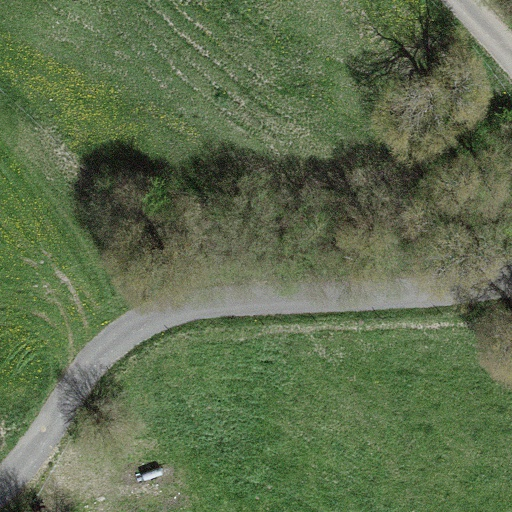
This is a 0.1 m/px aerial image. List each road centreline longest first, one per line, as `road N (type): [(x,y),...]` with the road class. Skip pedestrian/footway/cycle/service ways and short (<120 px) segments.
road 1 (unclassified): [(511,278),(480,291),(186,305),(138,322),(93,357),(27,464),(0,490)]
road 2 (track): [(0,192),(61,274),(93,357)]
